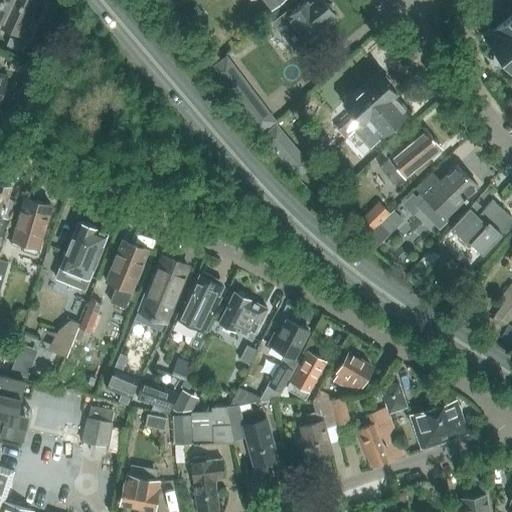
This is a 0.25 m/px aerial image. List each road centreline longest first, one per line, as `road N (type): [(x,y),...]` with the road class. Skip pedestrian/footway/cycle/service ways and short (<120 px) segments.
road 1 (residential): [(511,429),(279,278),(0,161)]
road 2 (secondary): [(511,374),(385,294),(302,229),(99,0)]
road 3 (residential): [(253,511),(511,433)]
road 4 (residential): [(511,143),(396,5)]
